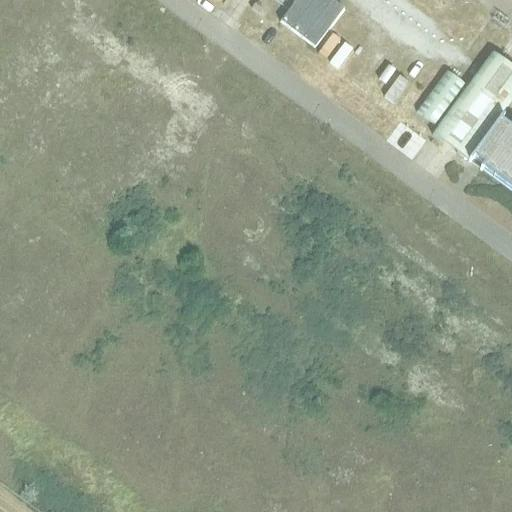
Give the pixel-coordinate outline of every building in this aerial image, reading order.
[(287,0),(277,12),(310,41),(344,3),(339,0),(287,0)] [(476,52),(491,29),(481,23),(466,45),(476,52)] [(326,54),(340,35),(331,28),(317,47),(326,54)] [(337,64),(351,43),(342,37),(328,58),(337,64)] [(464,160),(511,94),(511,70),(488,53),(429,134),(464,160)] [(377,74),(397,85),(403,74),(383,63),(377,74)] [(415,111),(433,124),(462,84),(445,71),(415,111)] [(115,132),(130,144),(159,108),(128,83),(88,133),(104,146),(115,132)] [(511,125),(501,117),(467,162),(480,172),(481,170),(511,192),(511,125)] [(52,132),(51,152),(65,152),(66,132),(52,132)]
